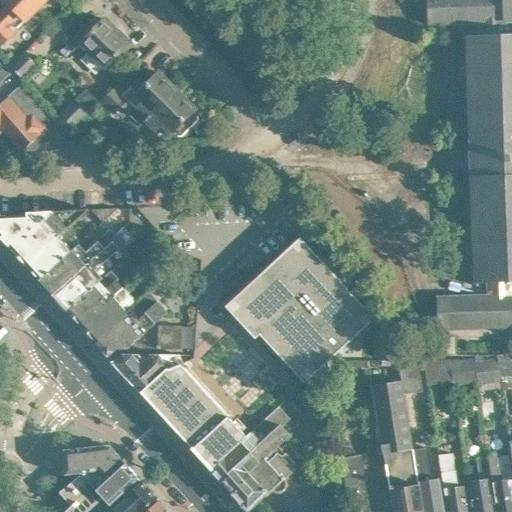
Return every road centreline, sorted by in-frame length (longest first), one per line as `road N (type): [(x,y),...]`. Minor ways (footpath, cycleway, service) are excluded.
road 1 (residential): [(0,185),(208,170),(264,147)]
road 2 (secondary): [(205,511),(75,362)]
road 3 (unclassified): [(264,147),(239,93),(142,0)]
road 4 (unclassified): [(264,147),(324,94),(354,38),(361,0)]
